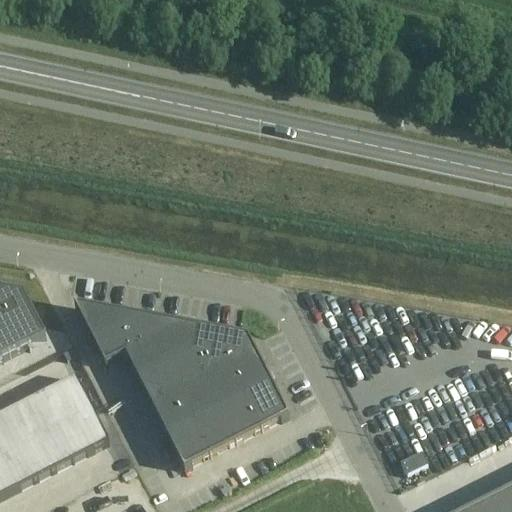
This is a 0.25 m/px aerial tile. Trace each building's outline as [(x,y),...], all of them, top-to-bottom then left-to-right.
[(0,365),(46,342),(24,298),(0,294),(0,365)] [(137,353),(143,323),(74,310),(106,371),(126,360),(125,359),(137,353)] [(125,359),(126,360),(139,385),(191,358),(196,332),(143,323),(137,353),(125,359)] [(196,332),(191,358),(204,384),(256,357),(249,342),(196,332)] [(217,409),(243,396),(269,383),(256,357),(204,384),(217,409)] [(191,358),(139,385),(152,410),(204,384),(191,358)] [(0,422),(0,503),(110,448),(77,383),(0,422)] [(243,396),(263,436),(289,422),(269,383),(243,396)] [(152,410),(165,436),(191,422),(217,409),(204,384),(152,410)] [(304,385),(296,388),(302,407),(311,404),(304,385)] [(243,396),(217,409),(237,449),(263,436),(243,396)] [(191,422),(211,462),(237,449),(217,409),(191,422)] [(191,422),(165,436),(185,475),(211,462),(191,422)] [(422,457),(400,468),(406,481),(429,470),(422,457)] [(511,511),(511,495),(478,511),(511,511)]
